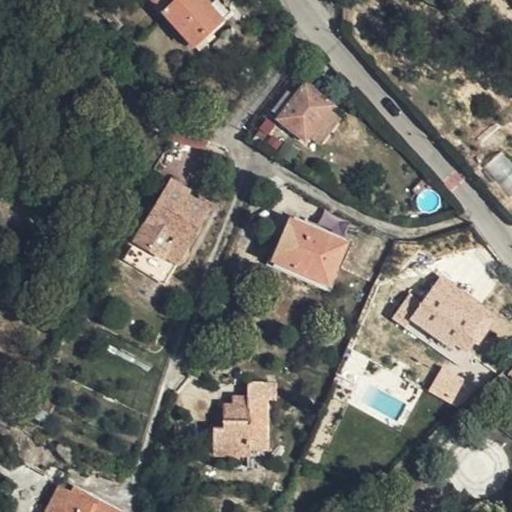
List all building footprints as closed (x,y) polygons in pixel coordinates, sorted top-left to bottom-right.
[(213,13),(201,0),(150,0),(187,38),(213,13)] [(306,139),(310,135),(329,108),(334,103),(303,79),(276,115),(306,139)] [(329,108),(310,135),(319,142),(339,116),(329,108)] [(181,188),(163,179),(130,241),(161,257),(164,252),(178,259),(197,225),(195,224),(204,205),(179,192),(181,188)] [(282,215),(263,255),(319,281),(337,241),(282,215)] [(319,281),(263,255),(260,260),(315,287),(319,281)] [(448,346),(444,354),(444,356),(445,359),(452,364),(458,364),(461,362),(463,359),(463,353),(471,341),(474,343),(491,316),(463,295),(458,302),(433,285),(419,305),(407,297),(392,322),(403,328),(407,321),(448,346)] [(403,328),(444,354),(448,346),(407,321),(403,328)] [(428,392),(452,403),(463,378),(440,367),(428,392)] [(242,382),(242,397),(259,397),(270,397),(270,382),(242,382)] [(259,397),(242,397),(228,397),(228,406),(218,406),(218,430),(208,430),(209,456),(244,456),(244,448),(259,448),(259,397)] [(98,511),(94,509),(92,511),(86,511),(82,509),(85,504),(72,496),(69,503),(55,495),(45,511),(98,511)]
